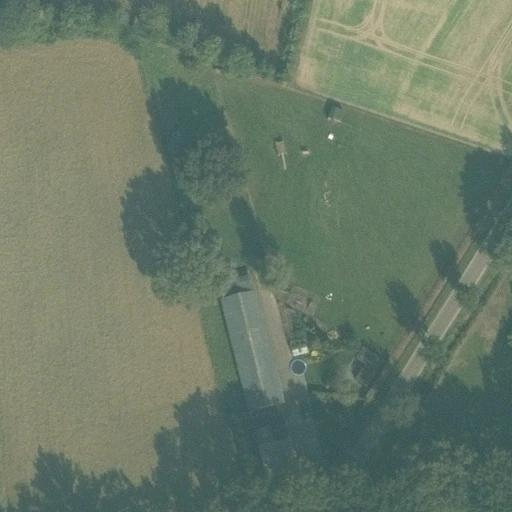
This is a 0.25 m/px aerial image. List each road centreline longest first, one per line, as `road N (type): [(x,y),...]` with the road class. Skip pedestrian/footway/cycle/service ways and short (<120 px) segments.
road 1 (unclassified): [(325,511),(511,212)]
road 2 (tertiary): [(378,511),(511,477)]
